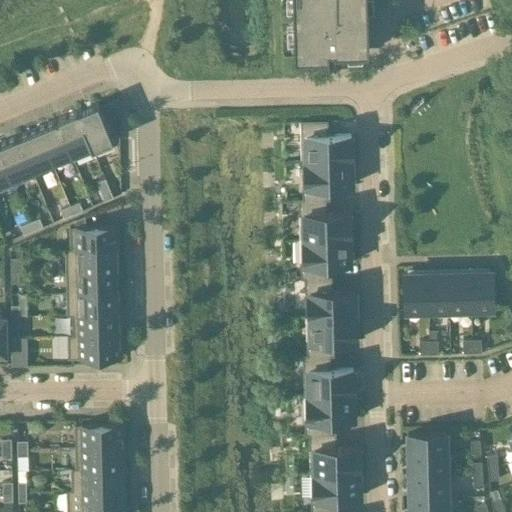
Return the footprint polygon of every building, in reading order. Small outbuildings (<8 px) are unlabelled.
[(293,0),(295,55),(325,54),(329,55),(329,47),(334,47),(334,50),(335,50),(335,49),(368,48),(369,49),(369,40),(367,0),(293,0)] [(98,101),(78,110),(93,147),(114,139),(98,101)] [(78,110),(58,118),(73,155),(93,147),(78,110)] [(73,155),(58,118),(38,126),(53,164),(73,155)] [(351,133),(328,134),(328,120),(301,120),(302,160),(352,158),(351,133)] [(38,126),(18,134),(33,172),(53,164),(38,126)] [(18,134),(0,141),(0,148),(13,180),(33,172),(18,134)] [(0,185),(13,180),(0,148),(0,185)] [(353,184),(352,158),(302,160),(303,198),(299,198),(299,199),(330,198),(329,184),(353,184)] [(101,191),(109,187),(105,178),(97,181),(101,191)] [(109,187),(101,191),(105,200),(114,196),(109,187)] [(305,238),(350,236),(349,211),(326,212),(326,199),(330,199),(330,198),(299,199),(300,214),(304,214),(305,238)] [(80,200),(70,204),(74,213),(83,209),(80,200)] [(74,213),(70,204),(61,208),(64,217),(74,213)] [(75,219),(76,225),(86,225),(86,215),(75,219)] [(30,221),(34,230),(43,226),(40,217),(30,221)] [(34,230),(30,221),(21,225),(24,233),(34,230)] [(86,225),(76,225),(70,226),(71,247),(66,247),(66,249),(119,247),(118,224),(86,225)] [(351,262),(350,236),(305,238),(305,262),(301,262),(301,277),(332,276),(332,275),(328,275),(327,262),(351,262)] [(119,248),(119,247),(66,249),(66,270),(117,269),(117,248),(119,248)] [(11,257),(11,272),(21,271),(25,271),(25,257),(11,257)] [(118,290),(117,269),(66,270),(67,292),(118,290)] [(493,269),(470,270),(471,307),(494,307),(493,269)] [(427,271),(428,309),(450,308),(449,270),(427,271)] [(450,308),(471,307),(470,270),(449,270),(450,308)] [(11,282),(21,281),(21,271),(11,272),(11,282)] [(405,309),(428,309),(427,271),(404,272),(405,309)] [(332,276),(301,277),(305,277),(306,292),(310,292),(311,315),(356,314),(355,289),(332,290),(332,276)] [(118,311),(118,290),(67,292),(68,313),(121,312),(121,311),(118,311)] [(11,304),(12,315),(21,315),(21,304),(11,304)] [(68,334),(68,335),(121,334),(121,312),(68,313),(68,314),(72,314),(73,334),(68,334)] [(303,355),(334,354),(334,340),(357,339),(356,314),(311,315),(312,339),(307,340),(307,354),(303,354),(303,355)] [(12,325),(22,325),(21,315),(12,315),(12,325)] [(88,361),(100,361),(100,357),(122,356),(121,334),(68,335),(69,357),(88,357),(88,361)] [(12,336),(12,348),(27,348),(27,336),(12,336)] [(463,351),(473,351),(472,338),(463,338),(463,351)] [(472,338),(473,351),(482,351),(482,338),(472,338)] [(420,353),(429,352),(429,339),(420,339),(420,353)] [(438,339),(429,339),(429,352),(439,352),(438,339)] [(353,367),(330,368),(330,355),(334,354),(303,355),(305,394),(354,392),(353,367)] [(355,417),(354,392),(305,394),(309,394),(310,417),(305,418),(305,433),(336,432),(336,431),(332,431),(331,418),(355,417)] [(73,424),(74,446),(124,445),(123,422),(73,424)] [(409,453),(447,452),(446,430),(409,431),(409,453)] [(310,448),(314,448),(315,471),(360,470),(359,445),(336,446),(336,432),(305,433),(306,433),(310,433),(310,448)] [(11,438),(2,438),(2,448),(12,447),(11,438)] [(480,438),(471,439),(471,452),(481,451),(480,438)] [(18,440),(18,448),(28,448),(28,440),(18,440)] [(70,468),(125,467),(124,445),(74,446),(75,467),(70,467),(70,468)] [(2,457),(12,457),(12,447),(2,448),(2,457)] [(447,452),(409,453),(410,475),(447,474),(447,452)] [(488,453),(488,466),(498,465),(497,453),(488,453)] [(472,461),(473,474),(483,473),(482,460),(472,461)] [(499,478),(498,465),(488,466),(489,478),(499,478)] [(125,488),(125,467),(70,468),(70,488),(66,489),(66,490),(125,488)] [(361,495),(360,470),(315,471),(316,495),(311,495),(312,510),(308,510),(338,510),(338,496),(361,495)] [(484,485),(483,473),(473,474),(474,486),(484,485)] [(411,497),(448,496),(447,474),(410,475),(411,497)] [(3,491),(13,490),(12,481),(3,481),(3,491)] [(66,490),(66,511),(99,511),(126,510),(125,488),(66,490)] [(13,500),(13,490),(3,491),(3,500),(13,500)] [(448,511),(448,496),(411,497),(410,511),(448,511)] [(501,496),(492,499),(495,511),(504,509),(501,496)] [(488,511),(486,502),(477,504),(478,511),(488,511)]
